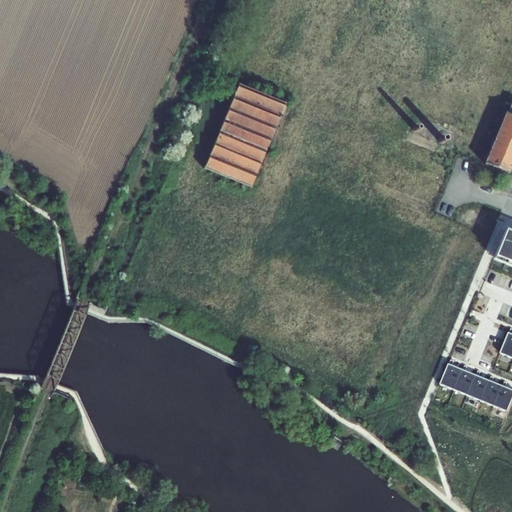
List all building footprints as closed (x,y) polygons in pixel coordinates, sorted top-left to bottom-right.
[(238,84),(204,168),(251,188),(285,103),(238,84)] [(506,113),(484,164),(508,174),(511,165),(511,101),(507,113),(506,113)] [(511,263),(511,231),(505,229),(494,256),(511,263)] [(500,353),(511,358),(511,333),(511,334),(511,331),(511,328),(500,353)] [(440,384),(454,390),(463,369),(451,365),(453,360),(451,359),(440,384)] [(454,390),(467,395),(476,375),(465,370),(467,366),(465,365),(463,369),(454,390)] [(467,395),(480,401),(489,380),(478,376),(480,371),(478,370),(476,375),(467,395)] [(480,401),(494,406),(502,386),(491,381),(493,377),(491,376),(489,380),(480,401)] [(494,406),(507,412),(511,400),(511,389),(505,387),(506,382),(504,381),(502,386),(494,406)]
